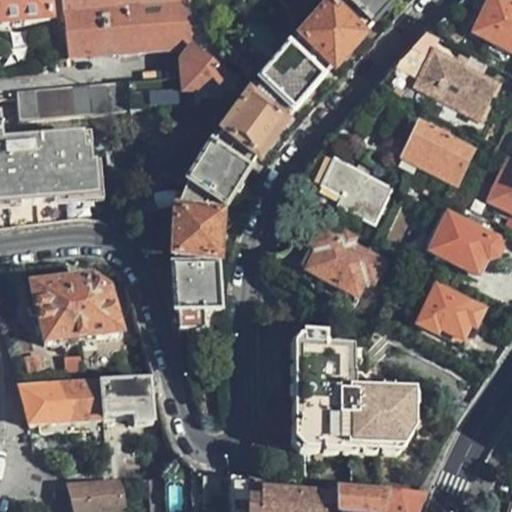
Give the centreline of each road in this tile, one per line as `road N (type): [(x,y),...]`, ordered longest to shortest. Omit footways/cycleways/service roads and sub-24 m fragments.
road 1 (residential): [(447,0),(285,179),(247,281),(247,430),(236,442),(217,451),(184,434),(164,338),(137,265),(117,242),(0,249)]
road 2 (tertiary): [(438,511),(480,422),(511,378)]
